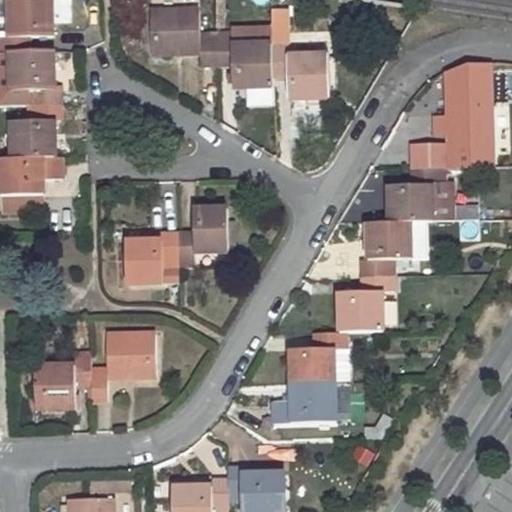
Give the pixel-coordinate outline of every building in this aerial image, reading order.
[(53,1),(11,2),(12,39),(0,39),(0,54),(13,54),(31,54),(30,39),(54,38),(53,1)] [(201,13),(153,14),(153,57),(202,56),(202,67),(218,67),(217,37),(202,37),(201,13)] [(234,36),(217,37),(218,67),(233,66),(235,90),(275,89),(275,77),(274,47),(234,48),(234,36)] [(290,47),(274,47),(275,77),(290,77),(291,101),(331,100),(330,57),(291,57),(290,47)] [(31,54),(13,54),(13,90),(31,90),(32,107),(61,106),(60,90),(56,90),(55,53),(31,54)] [(273,90),(246,90),(246,105),(273,106),(273,90)] [(494,170),(492,104),(449,106),(449,119),(435,119),(436,133),(449,132),(450,154),(426,155),(427,171),(445,171),(494,170)] [(61,106),(32,107),(32,123),(14,124),(15,160),(57,159),(56,124),(61,123),(61,106)] [(15,160),(2,160),(3,198),(45,197),(44,183),(64,181),(64,158),(57,159),(15,160)] [(427,171),(414,171),(414,188),(391,189),(392,225),(411,224),(434,224),(433,187),(445,187),(445,171),(427,171)] [(196,236),(178,236),(179,267),(197,267),(197,254),(230,254),(229,212),(196,211),(196,236)] [(394,278),(393,262),(413,261),(411,224),(392,225),(369,225),(370,262),(364,261),(364,279),(394,278)] [(165,285),(164,267),(179,267),(178,236),(164,236),(164,244),(127,245),(128,287),(165,285)] [(384,334),(383,294),(395,293),(394,278),(364,279),(365,294),(342,295),(342,335),(346,335),(384,334)] [(316,351),(291,352),(291,386),(336,385),(336,352),(346,352),(346,335),(342,335),(316,336),(316,351)] [(110,401),(110,379),(158,378),(157,337),(109,338),(109,372),(93,372),(94,385),(94,402),(110,401)] [(77,369),(37,369),(39,411),(78,410),(78,386),(94,385),(93,372),(93,355),(77,356),(77,369)] [(336,383),(337,420),(348,420),(347,383),(336,383)] [(336,385),(291,386),(292,404),(292,426),(337,425),(336,385)] [(292,404),(275,404),(276,426),(292,426),(292,404)] [(357,444),(350,458),(368,468),(375,454),(357,444)] [(246,471),(229,471),(230,483),(230,501),(246,501),(246,511),(286,511),(285,476),(246,475),(246,471)] [(117,511),(133,511),(132,480),(89,482),(90,498),(116,496),(117,511)] [(214,488),(175,489),(174,511),(230,511),(230,483),(214,483),(214,488)] [(115,511),(115,500),(72,502),(72,511),(115,511)]
